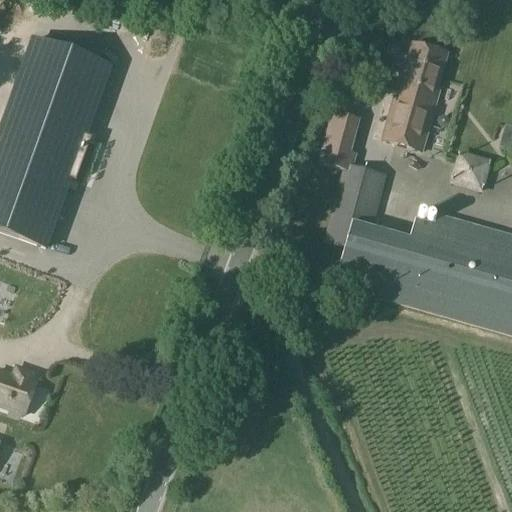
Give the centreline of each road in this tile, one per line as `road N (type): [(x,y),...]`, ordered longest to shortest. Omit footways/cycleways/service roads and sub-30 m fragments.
road 1 (unclassified): [(145,511),(332,0)]
road 2 (track): [(240,256),(354,511)]
